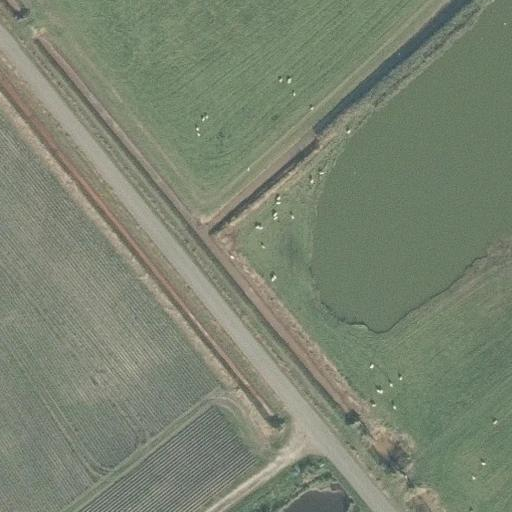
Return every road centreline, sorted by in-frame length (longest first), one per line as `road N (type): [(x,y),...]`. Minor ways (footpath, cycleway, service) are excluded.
road 1 (tertiary): [(388,511),(0,37)]
road 2 (track): [(209,511),(318,427)]
